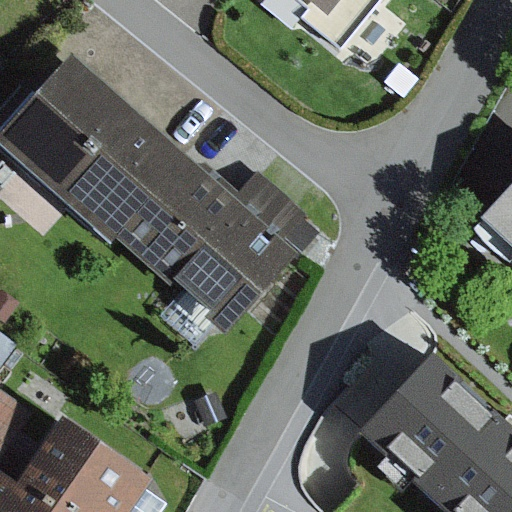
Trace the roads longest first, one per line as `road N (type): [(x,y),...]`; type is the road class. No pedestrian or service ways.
road 1 (residential): [(387,204),(215,511)]
road 2 (residential): [(387,204),(332,172),(119,0)]
road 3 (residential): [(506,0),(387,204)]
